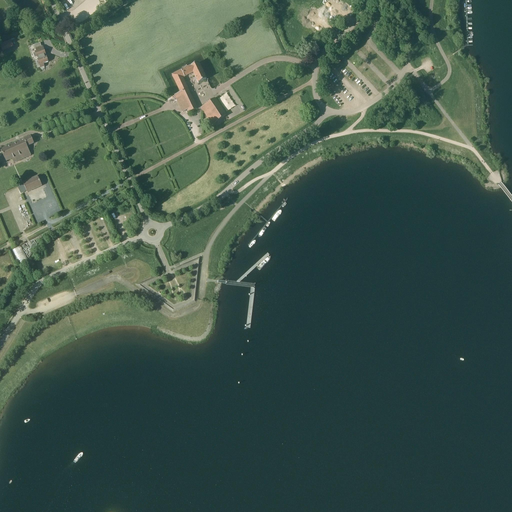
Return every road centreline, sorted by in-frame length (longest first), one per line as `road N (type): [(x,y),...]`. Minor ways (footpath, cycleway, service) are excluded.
road 1 (residential): [(147,224),(62,24)]
road 2 (unclassified): [(160,229),(208,204),(326,110)]
road 3 (unclassified): [(142,235),(37,284),(0,343)]
road 4 (residential): [(326,110),(365,108),(401,77),(404,27),(384,0)]
road 5 (unclassified): [(326,110),(315,66),(367,0)]
